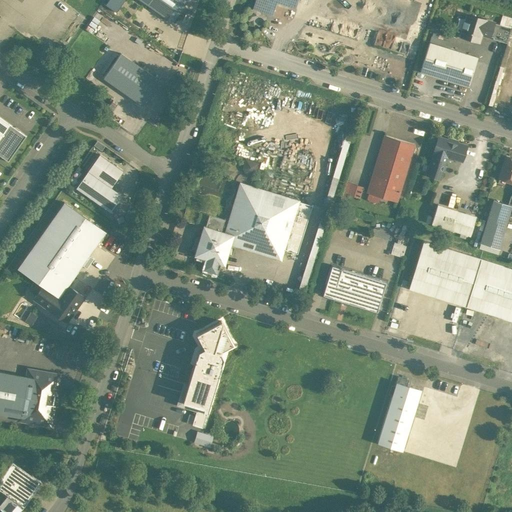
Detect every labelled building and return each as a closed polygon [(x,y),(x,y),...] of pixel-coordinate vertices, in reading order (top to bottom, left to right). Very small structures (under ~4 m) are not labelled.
[(187,0),(141,0),(173,21),(187,0)] [(277,2),(271,0),(255,0),(253,8),(273,15),(277,2)] [(494,23),(467,15),(461,36),(479,41),(481,34),(490,36),(494,23)] [(511,28),(494,23),(490,36),(493,37),(493,39),(506,43),(511,28)] [(478,57),(429,42),(420,71),(469,86),(478,57)] [(162,82),(121,53),(103,78),(144,107),(162,82)] [(26,136),(0,117),(0,155),(8,161),(26,136)] [(414,144),(385,135),(374,173),(402,182),(405,172),(414,144)] [(448,140),(438,137),(434,152),(430,166),(429,166),(429,167),(430,167),(428,173),(427,173),(428,173),(427,175),(440,179),(442,170),(444,170),(444,167),(445,167),(445,166),(444,166),(447,156),(448,157),(448,158),(449,158),(449,157),(453,159),(454,159),(454,158),(462,161),(467,145),(457,142),(457,141),(456,141),(449,139),(449,138),(448,140)] [(123,171),(99,154),(88,171),(111,187),(123,171)] [(245,157),(242,170),(254,173),(257,160),(245,157)] [(511,158),(507,157),(500,178),(511,181),(511,158)] [(111,187),(88,171),(76,188),(110,212),(122,195),(111,187)] [(374,173),(373,173),(367,192),(396,201),(402,182),(374,173)] [(362,187),(346,182),(342,192),(359,197),(362,187)] [(299,200),(240,183),(225,233),(233,235),(230,243),(281,259),(299,200)] [(511,207),(511,205),(494,199),(480,242),(499,248),(511,207)] [(64,202),(17,268),(43,286),(59,297),(68,285),(106,231),(64,202)] [(201,207),(188,203),(183,220),(196,223),(201,207)] [(476,216),(437,204),(431,223),(470,235),(476,216)] [(225,233),(204,226),(201,238),(197,236),(195,243),(199,244),(195,255),(224,264),(230,243),(233,235),(225,233)] [(481,258),(423,240),(408,288),(466,306),(481,258)] [(406,246),(394,243),(391,254),(403,257),(406,246)] [(511,267),(481,258),(466,306),(511,320),(511,267)] [(386,282),(332,265),(323,294),(377,311),(386,282)] [(68,285),(59,297),(43,286),(34,298),(67,321),(84,296),(68,285)] [(403,317),(408,294),(399,292),(394,316),(403,317)] [(26,320),(32,323),(36,314),(30,311),(26,320)] [(221,320),(196,333),(204,347),(198,350),(196,357),(221,365),(223,358),(220,352),(234,345),(221,320)] [(196,357),(182,401),(198,406),(192,424),(202,427),(221,365),(196,357)] [(59,375),(30,370),(28,377),(21,416),(21,419),(49,424),(59,375)] [(0,412),(21,416),(28,377),(0,371),(0,412)] [(409,379),(398,376),(397,382),(407,385),(409,379)] [(397,382),(396,382),(378,443),(402,450),(421,389),(407,385),(397,382)] [(212,436),(201,432),(198,442),(209,445),(212,436)] [(41,482),(12,462),(0,479),(0,489),(11,498),(23,507),(24,507),(41,482)] [(11,498),(1,510),(3,511),(18,511),(23,507),(11,498)]
